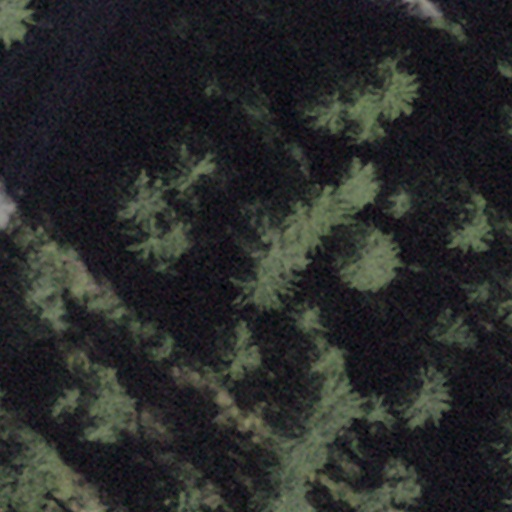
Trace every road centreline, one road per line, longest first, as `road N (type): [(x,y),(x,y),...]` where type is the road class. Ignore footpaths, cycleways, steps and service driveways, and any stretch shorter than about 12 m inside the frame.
road 1 (track): [(0,215),(110,0)]
road 2 (track): [(102,0),(0,105)]
